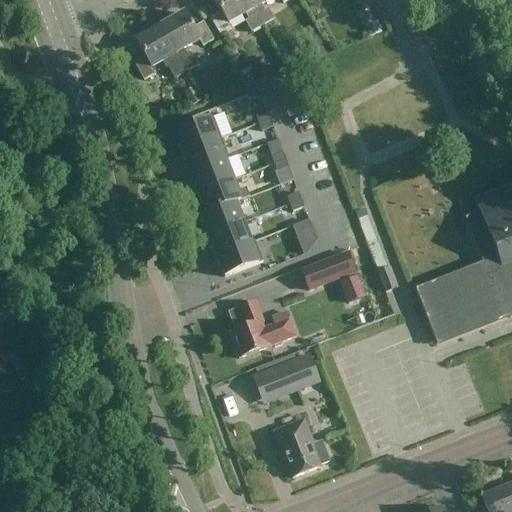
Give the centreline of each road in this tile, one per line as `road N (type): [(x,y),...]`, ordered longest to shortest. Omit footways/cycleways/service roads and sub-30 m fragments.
road 1 (tertiary): [(152,436),(93,145)]
road 2 (tertiary): [(318,511),(511,432)]
road 3 (tertiary): [(38,31),(81,135),(93,145)]
road 4 (tertiary): [(93,145),(89,94),(63,22)]
